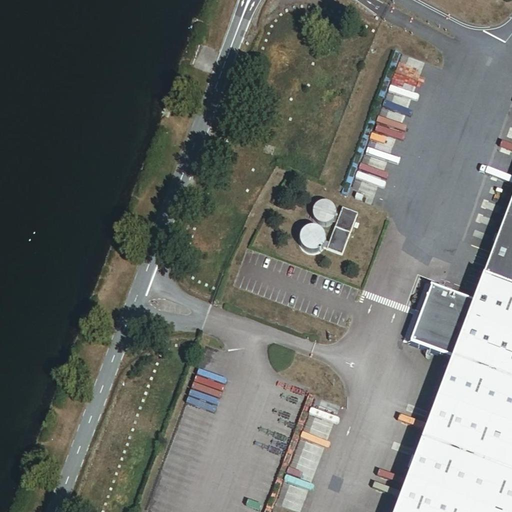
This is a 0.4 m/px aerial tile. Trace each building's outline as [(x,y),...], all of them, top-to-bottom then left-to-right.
[(511,202),(484,277),(511,288),(511,202)] [(313,215),(313,218),(313,219),(313,222),(315,225),(317,228),(321,230),(326,230),(329,230),(332,227),(335,224),(335,223),(336,219),(335,215),(334,213),(332,210),(330,208),(326,207),(322,207),(319,208),(316,210),(314,213),(313,215)] [(358,216),(343,211),(335,232),(351,237),(358,216)] [(351,237),(335,232),(327,253),(343,258),(351,237)] [(301,243),(301,247),(301,248),(301,250),(303,254),(305,257),(309,259),(315,260),(318,259),(322,256),(325,253),(326,251),(326,247),(326,243),(325,240),(322,237),(320,236),(315,234),(310,234),(308,235),(304,238),(302,241),(301,243)] [(451,361),(394,511),(511,511),(511,288),(484,277),(473,305),(430,289),(410,346),(451,361)]
